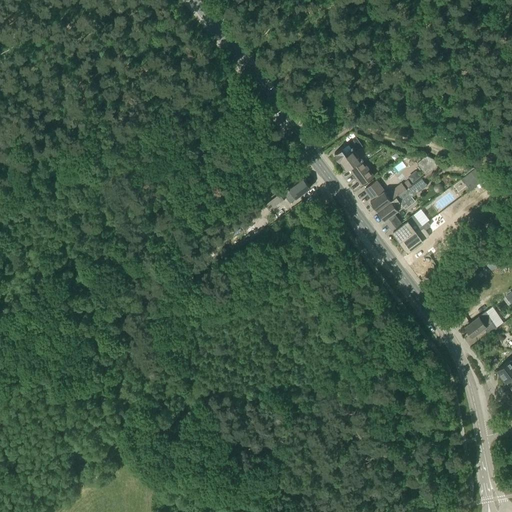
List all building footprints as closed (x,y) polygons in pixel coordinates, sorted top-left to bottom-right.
[(349,142),(343,147),(334,153),(335,154),(335,156),(337,159),(338,158),(346,169),(349,167),(362,185),(374,176),(352,146),(349,142)] [(419,160),(426,172),(439,165),(432,153),(419,160)] [(467,186),(470,190),(483,179),(476,170),(474,168),(474,169),(466,175),(461,178),(462,179),(467,186)] [(411,176),(416,181),(422,175),(417,169),(411,176)] [(302,177),(294,183),(267,202),(272,208),(293,193),(296,198),(310,188),(302,177)] [(406,189),(377,211),(392,230),(402,223),(394,213),(404,205),(401,202),(410,194),(411,196),(427,184),(421,177),(406,189)] [(377,211),(406,189),(403,184),(401,182),(386,194),(384,191),(385,190),(377,179),(365,189),(373,199),(370,201),(377,211)] [(286,205),(277,212),(281,217),(290,210),(286,205)] [(422,225),(413,213),(406,218),(408,221),(393,232),(400,242),(422,225)] [(422,225),(400,242),(408,251),(428,236),(428,234),(425,229),(430,225),(427,221),(422,225)] [(497,265),(492,260),(487,264),(492,270),(497,265)] [(497,327),(485,311),(464,327),(472,337),(484,328),(488,334),(497,327)] [(511,390),(511,360),(511,359),(496,370),(511,390)]
